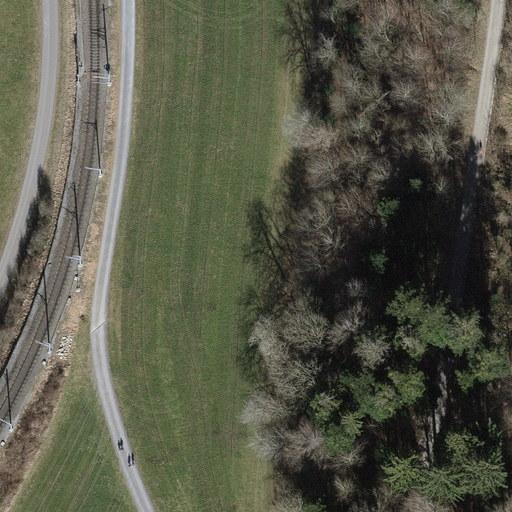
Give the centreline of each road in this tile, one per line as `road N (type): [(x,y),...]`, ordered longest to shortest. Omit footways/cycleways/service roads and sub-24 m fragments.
road 1 (track): [(127,0),(124,129),(99,310),(101,362),(126,463),(148,511)]
road 2 (track): [(425,511),(496,0)]
road 3 (track): [(49,0),(42,138),(0,284)]
